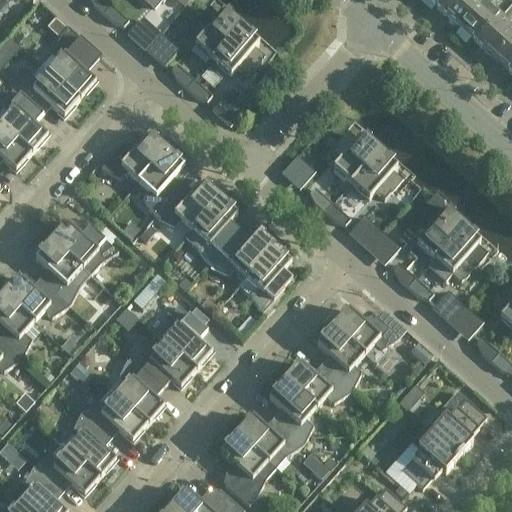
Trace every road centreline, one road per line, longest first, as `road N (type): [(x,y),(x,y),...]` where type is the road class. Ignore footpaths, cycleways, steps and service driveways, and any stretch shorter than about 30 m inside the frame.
road 1 (residential): [(125,511),(349,261)]
road 2 (residential): [(511,411),(349,261)]
road 3 (residential): [(144,78),(0,244)]
road 4 (residential): [(245,167),(376,27)]
road 5 (residential): [(511,148),(376,27)]
road 6 (residential): [(349,261),(245,167)]
road 7 (residential): [(245,167),(144,78)]
